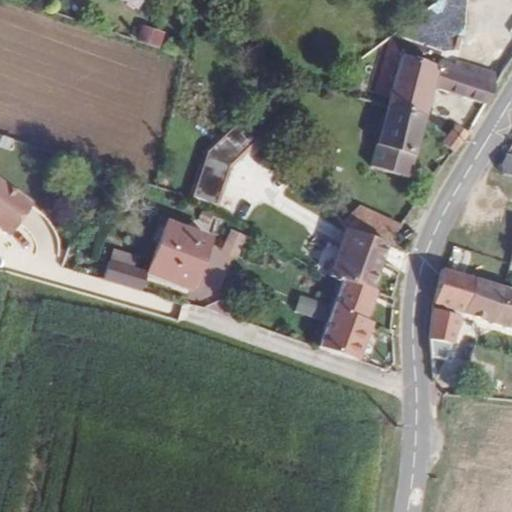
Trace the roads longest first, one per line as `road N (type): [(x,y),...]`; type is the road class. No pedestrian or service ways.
road 1 (tertiary): [(511,99),(423,259),(412,319),(407,511)]
road 2 (unknown): [(415,368),(14,260)]
